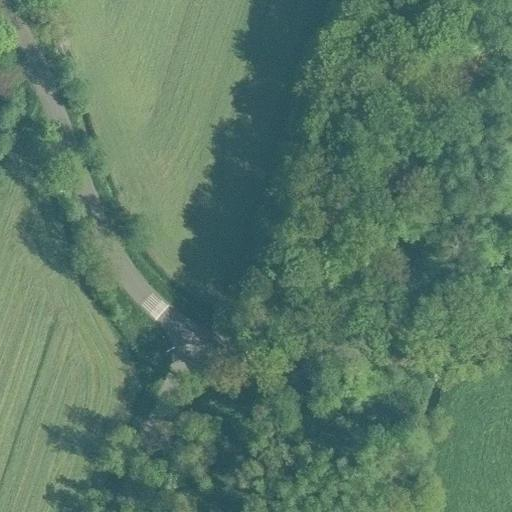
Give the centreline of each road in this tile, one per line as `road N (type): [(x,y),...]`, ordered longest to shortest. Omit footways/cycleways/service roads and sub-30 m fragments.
road 1 (tertiary): [(198,344),(142,296),(90,203),(0,4)]
road 2 (tertiary): [(198,344),(236,358),(511,337)]
road 3 (tertiary): [(124,511),(160,409),(198,344)]
